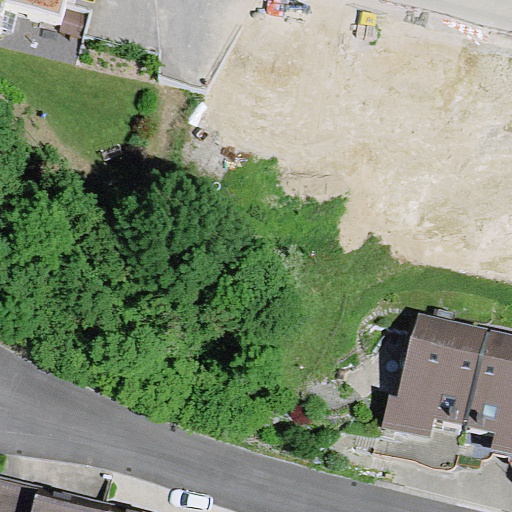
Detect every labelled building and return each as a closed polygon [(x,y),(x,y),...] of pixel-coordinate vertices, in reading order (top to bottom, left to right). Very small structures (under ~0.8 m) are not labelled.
[(0,0),(0,29),(4,12),(61,26),(66,0),(0,0)] [(444,58),(313,26),(289,124),(420,156),(444,58)] [(511,76),(490,167),(511,171),(511,76)] [(465,431),(487,342),(421,326),(401,416),(465,431)] [(511,348),(487,342),(465,431),(511,441),(511,348)] [(103,511),(104,509),(0,484),(0,511),(103,511)]
